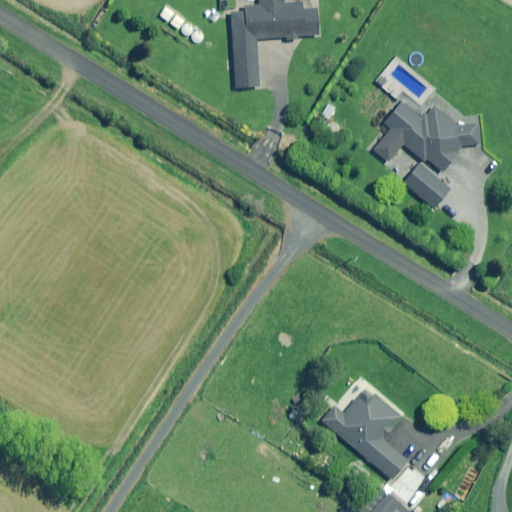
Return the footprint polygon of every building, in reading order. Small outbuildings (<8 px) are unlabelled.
[(297,40),(297,37),(318,36),(316,9),(301,10),(301,3),(282,4),(282,0),(258,0),(258,6),(242,6),(243,12),(230,13),(234,89),(258,87),(255,39),(284,38),(284,40),(297,40)] [(167,23),(175,13),(165,6),(158,15),(167,23)] [(175,13),(167,23),(177,30),(184,20),(175,13)] [(189,39),(196,29),(184,20),(177,30),(189,39)] [(196,29),(189,39),(197,45),(204,36),(196,29)] [(388,129),(370,152),(386,165),(401,145),(422,161),(424,159),(442,173),(458,153),(456,151),(459,147),(478,145),(476,126),(460,127),(432,105),(422,118),(401,101),(382,125),(388,129)] [(327,119),(334,108),(325,103),(319,113),(327,119)] [(340,129),(330,121),(323,129),(333,138),(340,129)] [(289,147),(291,132),(280,130),(277,145),(289,147)] [(448,189),(418,165),(402,184),(433,208),(448,189)] [(401,417),(366,387),(344,412),(334,404),(320,421),(391,481),(407,462),(381,440),(401,417)] [(407,511),(383,492),(366,511),(364,511),(360,509),(357,511),(407,511)] [(338,511),(342,507),(326,495),(311,511),(338,511)]
